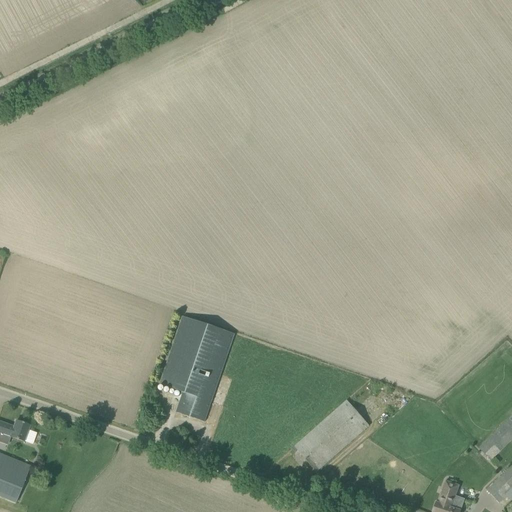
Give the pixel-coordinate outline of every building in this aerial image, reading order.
[(204,422),(207,413),(234,334),(182,317),(159,385),(183,393),(176,413),(204,422)] [(347,401),(292,450),(295,453),(297,451),(307,462),(313,469),(309,472),(312,476),(369,426),(347,401)] [(491,460),(511,439),(511,417),(480,449),(491,460)] [(23,442),(28,426),(16,422),(13,428),(0,423),(0,434),(10,438),(23,442)] [(30,467),(0,454),(0,497),(15,504),(30,467)] [(511,466),(507,471),(504,468),(499,474),(501,477),(487,491),(499,503),(511,489),(511,466)] [(460,511),(461,510),(451,507),(458,486),(446,482),(438,504),(436,503),(432,511),(460,511)]
